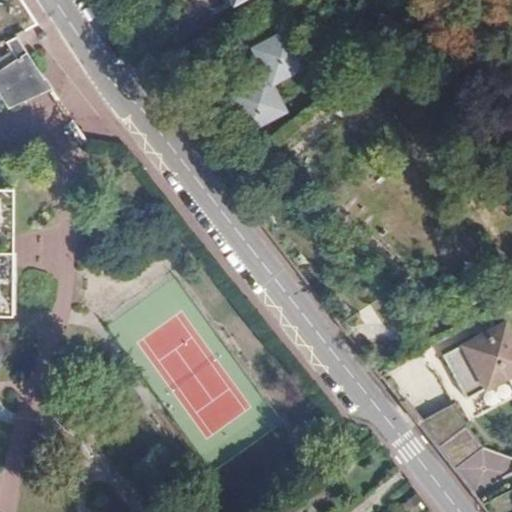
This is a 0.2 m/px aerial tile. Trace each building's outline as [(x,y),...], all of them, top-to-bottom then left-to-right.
[(0,0),(0,19),(10,35),(38,18),(27,0),(0,0)] [(511,0),(297,0),(155,74),(381,368),(511,299),(511,0)] [(5,41),(15,59),(0,67),(0,98),(5,106),(46,81),(16,36),(5,41)] [(511,343),(502,324),(439,357),(472,419),(511,398),(511,343)] [(316,440),(301,453),(311,465),(326,452),(316,440)] [(204,511),(198,503),(184,511),(204,511)]
